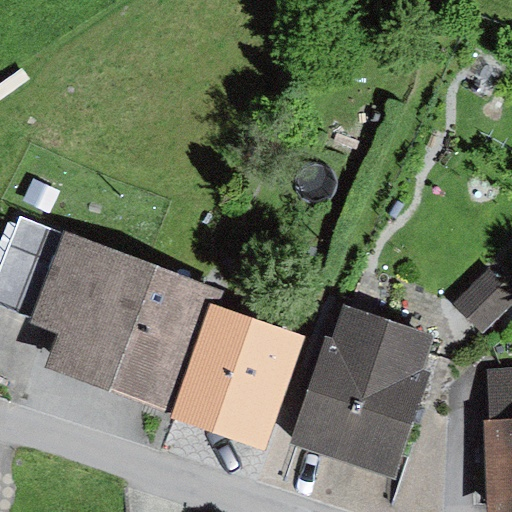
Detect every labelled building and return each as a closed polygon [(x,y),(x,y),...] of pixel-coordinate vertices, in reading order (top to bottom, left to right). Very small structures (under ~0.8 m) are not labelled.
[(0,304),(33,317),(65,232),(21,218),(0,273),(0,304)] [(56,334),(44,365),(164,409),(205,297),(223,304),(228,292),(65,232),(33,317),(30,325),(56,334)] [(511,290),(490,269),(454,305),(482,333),(511,302),(511,290)] [(212,305),(174,420),(267,451),(305,336),(212,305)] [(324,337),(289,446),(344,464),(389,322),(345,308),(335,341),(324,337)] [(434,337),(389,322),(344,464),(398,481),(432,376),(422,373),(434,337)] [(511,370),(489,372),(492,424),(511,422),(511,370)] [(511,511),(511,422),(492,424),(486,424),(489,511),(511,511)]
